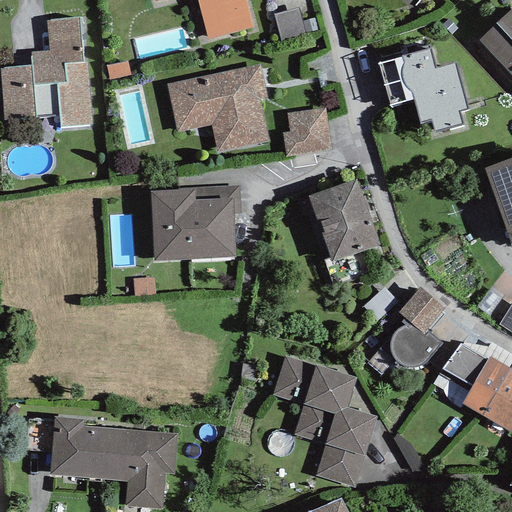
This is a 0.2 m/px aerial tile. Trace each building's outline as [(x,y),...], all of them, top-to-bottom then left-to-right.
[(154,0),(155,1),(160,0),(196,0),(207,39),(252,27),(244,0),(154,0)] [(402,0),(421,15),(434,0),(402,0)] [(299,8),(274,15),(281,42),(306,35),(299,8)] [(511,15),(482,41),(511,76),(511,15)] [(79,17),(46,20),(48,51),(31,52),(32,65),(0,67),(0,87),(3,121),(60,117),(61,127),(91,125),(86,62),(83,63),(79,17)] [(430,49),(402,57),(420,124),(431,121),(435,134),(464,127),(460,111),(467,109),(455,64),(435,69),(430,49)] [(169,87),(177,134),(214,128),(220,161),(278,150),(263,70),(169,87)] [(289,133),(282,134),(286,158),(332,150),(325,108),(286,114),(289,133)] [(511,165),(493,172),(511,226),(511,165)] [(360,180),(306,201),(334,270),(388,248),(360,180)] [(235,197),(154,201),(156,260),(238,256),(235,197)] [(444,350),(430,336),(449,317),(425,293),(401,317),(412,328),(388,351),(415,379),(444,350)] [(361,378),(284,356),(269,405),(299,413),(291,441),(325,450),(318,476),(357,488),(378,417),(352,410),(361,378)] [(511,372),(486,360),(464,408),(511,430),(511,372)] [(175,424),(59,423),(59,476),(124,477),(124,510),(175,511),(175,424)] [(349,511),(345,503),(326,511),(349,511)]
